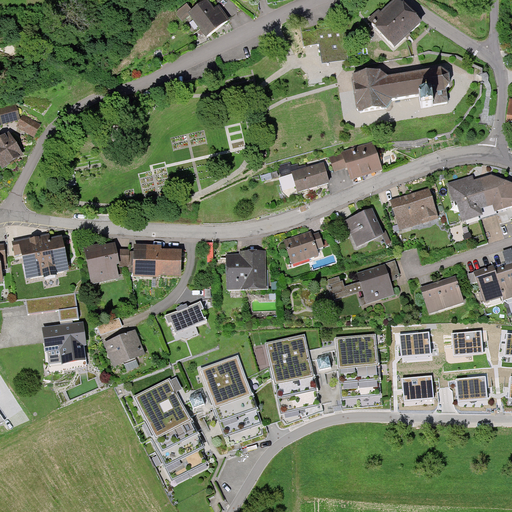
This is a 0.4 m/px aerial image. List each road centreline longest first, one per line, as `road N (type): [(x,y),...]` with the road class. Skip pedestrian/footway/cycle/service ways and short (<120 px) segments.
road 1 (residential): [(493,155),(452,154),(247,229),(165,230),(10,212)]
road 2 (residential): [(10,212),(52,131),(87,103),(315,0)]
road 3 (residential): [(511,242),(416,273),(409,255)]
